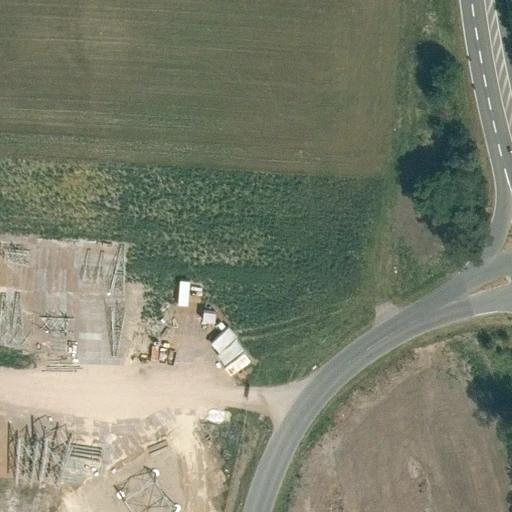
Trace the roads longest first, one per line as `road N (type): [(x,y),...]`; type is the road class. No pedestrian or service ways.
road 1 (tertiary): [(511,289),(409,333),(339,379),(292,428),(254,511)]
road 2 (track): [(0,382),(326,392)]
road 3 (secondary): [(511,120),(487,0)]
